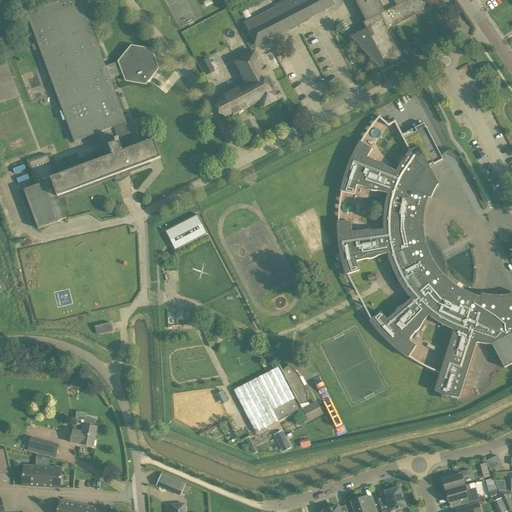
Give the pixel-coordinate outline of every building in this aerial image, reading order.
[(105,66),(80,0),(59,0),(25,13),(74,142),(97,134),(105,155),(54,174),(47,154),(27,162),(36,185),(23,190),(38,229),(58,221),(66,218),(58,196),(160,158),(153,140),(135,146),(110,79),(122,74),(125,81),(145,85),(159,69),(151,49),(131,45),(117,62),(105,66)] [(255,46),(333,6),(330,0),(290,0),(244,24),(255,46)] [(359,0),(373,25),(350,37),(382,71),(394,65),(394,66),(404,61),(399,51),(398,52),(387,30),(431,7),(428,1),(427,0),(393,0),(396,5),(385,11),(378,0),(359,0)] [(262,69),(254,53),(234,63),(245,84),(215,100),(226,120),(256,104),(259,110),(279,99),(281,97),(279,94),(276,94),(265,74),(267,72),(265,68),(262,69)] [(206,75),(214,71),(208,58),(199,63),(206,75)] [(485,88),(491,85),(485,74),(479,77),(485,88)] [(439,153),(421,118),(412,123),(413,126),(400,132),(410,150),(406,155),(402,160),(399,165),(396,172),(387,167),(386,166),(384,165),(382,164),(380,163),(378,162),(377,162),(376,162),(367,157),(372,149),(359,142),(358,144),(355,149),(352,154),(350,160),(347,166),(345,173),(343,179),(340,188),(340,192),(354,195),(356,185),(366,188),(368,189),(370,190),(372,191),(374,192),(376,192),(378,191),(387,194),(386,197),(385,201),(384,207),(383,213),(383,219),(383,226),(383,228),(383,230),(374,230),(371,230),(369,230),(367,230),(364,230),(361,231),(351,232),(351,222),(336,222),(336,227),(337,233),(337,240),(338,248),(339,256),(341,262),(342,268),(344,275),(358,271),(356,262),(366,259),(368,259),(370,259),(372,259),(373,258),(375,258),(378,256),(387,254),(387,256),(387,258),(389,263),(393,271),(395,277),(399,283),(405,293),(408,297),(409,297),(411,299),(403,305),(401,306),(399,307),(397,308),(396,310),(395,311),(394,313),(386,320),(380,312),(368,321),(371,324),(377,332),(387,342),(396,350),(403,355),(407,358),(416,346),(408,341),(415,332),(416,331),(418,330),(419,329),(420,327),(421,326),(422,324),(422,323),(428,316),(430,317),(433,320),(438,323),(442,325),(447,328),(456,332),(457,332),(434,391),(442,395),(442,396),(442,397),(443,398),(444,399),(445,399),(446,399),(447,399),(448,399),(448,398),(449,398),(449,397),(458,399),(476,343),(480,344),(483,344),(487,345),(491,345),(503,368),(511,363),(511,293),(511,294),(508,295),(506,295),(504,295),(499,295),(498,295),(494,295),(490,295),(489,295),(485,294),(483,294),(481,293),(480,297),(474,295),(466,292),(459,288),(453,284),(446,278),(441,272),(440,271),(447,267),(434,242),(426,244),(425,240),(424,233),(423,227),(423,219),(424,211),(426,204),(428,198),(430,198),(431,196),(432,194),(433,192),(433,191),(434,190),(436,186),(437,185),(438,185),(425,159),(429,157),(430,158),(439,153)] [(30,176),(21,177),(23,187),(32,186),(30,176)] [(197,215),(165,231),(175,250),(207,234),(197,215)] [(368,283),(376,281),(375,274),(367,275),(368,283)] [(112,331),(111,323),(94,327),(96,334),(112,331)] [(416,351),(412,356),(419,361),(423,356),(416,351)] [(301,405),(308,403),(306,395),(303,386),(299,379),(294,372),(288,365),(283,370),(281,370),(279,365),(278,366),(278,367),(233,391),(255,434),(301,410),(302,411),(302,410),(300,406),(301,405)] [(219,399),(225,396),(223,391),(216,394),(219,399)] [(308,422),(322,414),(315,401),(302,408),(303,410),(302,410),(308,422)] [(94,427),(95,420),(85,417),(83,425),(82,427),(74,425),(72,439),(71,439),(71,443),(84,446),(84,449),(92,451),(92,447),(93,447),(97,428),(94,427)] [(278,445),(286,440),(281,431),(273,435),(278,445)] [(41,453),(44,442),(31,439),(28,450),(41,453)] [(55,457),(58,446),(44,442),(41,453),(55,457)] [(490,471),(501,466),(497,456),(485,461),(490,471)] [(20,486),(41,487),(42,467),(21,466),(20,486)] [(61,468),(42,467),(41,487),(60,488),(61,468)] [(464,486),(462,477),(471,475),(469,470),(457,473),(458,475),(442,480),(445,492),(464,486)] [(180,494),(184,484),(161,474),(157,484),(180,494)] [(492,479),(485,481),(488,491),(495,489),(496,489),(492,479)] [(511,485),(511,480),(511,479),(498,479),(498,491),(510,491),(511,491),(511,485)] [(475,488),(470,490),(469,485),(464,486),(445,492),(448,503),(460,500),(461,506),(479,501),(475,488)] [(397,488),(397,486),(391,489),(391,490),(384,492),(387,500),(379,503),(382,511),(391,511),(392,511),(406,507),(399,487),(397,488)] [(510,499),(510,491),(498,491),(506,510),(511,510),(511,506),(509,499),(510,499)] [(369,508),(365,497),(351,502),(354,511),(377,511),(375,506),(369,508)] [(494,501),(497,507),(503,504),(501,499),(494,501)] [(56,511),(75,511),(77,504),(59,500),(56,511)] [(480,511),(478,503),(455,509),(456,511),(480,511)]
